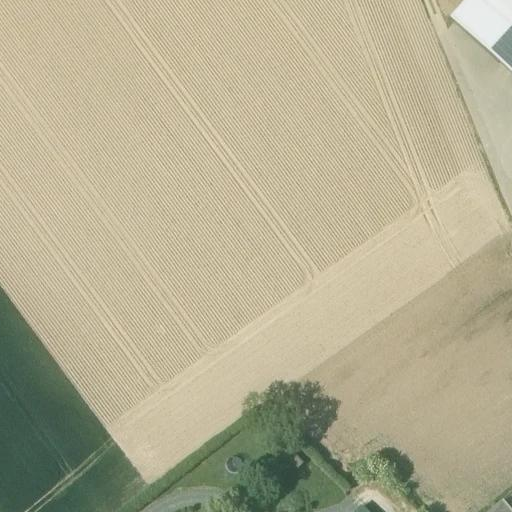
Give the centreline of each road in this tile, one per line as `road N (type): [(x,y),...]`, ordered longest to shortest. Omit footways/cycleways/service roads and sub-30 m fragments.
road 1 (track): [(427,0),(499,179)]
road 2 (track): [(0,366),(98,511)]
